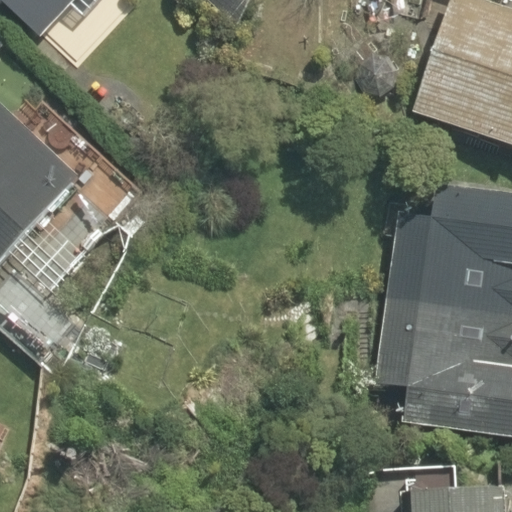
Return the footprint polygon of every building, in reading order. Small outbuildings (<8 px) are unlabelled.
[(0,0),(0,15),(36,47),(65,13),(52,1),(52,0),(0,0)] [(233,0),(204,0),(221,14),(233,0)] [(511,0),(436,0),(408,126),(511,148),(511,0)] [(0,257),(73,179),(0,110),(0,257)] [(511,185),(393,171),(369,381),(392,384),(388,420),(511,433),(511,365),(511,355),(511,185)] [(490,511),(489,482),(395,485),(396,511),(490,511)]
